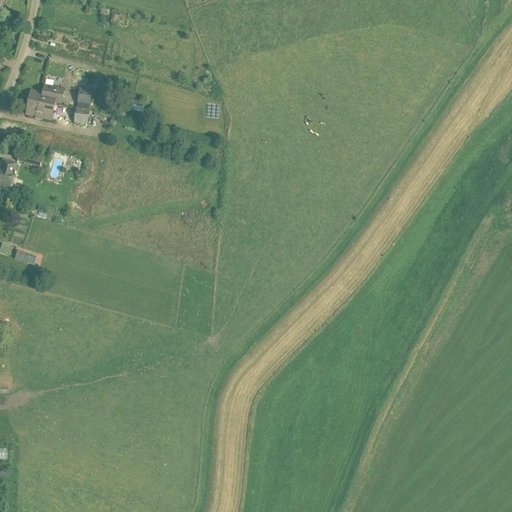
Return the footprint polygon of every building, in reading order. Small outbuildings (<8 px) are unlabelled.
[(119,16),(112,15),(110,22),(117,24),(119,16)] [(29,99),(55,104),(61,105),(64,90),(44,86),(43,93),(31,90),(29,99)] [(88,109),(89,109),(89,105),(90,105),(92,91),(79,90),(77,104),(76,109),(88,109)] [(55,104),(29,99),(26,115),(52,120),(55,104)] [(132,100),(130,111),(142,113),(144,103),(132,100)] [(88,109),(76,109),(76,110),(73,124),(87,125),(89,112),(89,109),(88,109)] [(16,162),(40,168),(42,160),(19,154),(16,162)] [(53,177),(64,179),(67,159),(57,158),(53,177)] [(0,186),(10,190),(15,173),(14,172),(16,165),(2,161),(0,167),(0,186)] [(17,251),(14,260),(30,265),(32,256),(17,251)]
